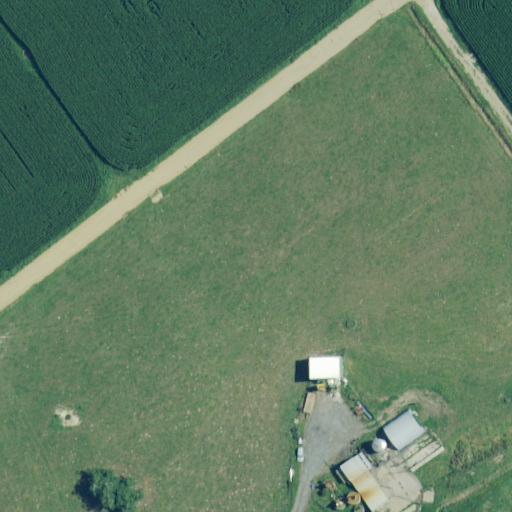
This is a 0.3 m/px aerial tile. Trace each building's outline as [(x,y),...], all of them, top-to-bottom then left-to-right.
[(342,379),(342,358),(314,358),(314,379),(342,379)] [(379,428),(369,409),(358,414),(369,434),(379,428)] [(421,429),(408,410),(383,427),(396,447),(421,429)] [(372,467),(362,452),(341,466),(351,481),(372,467)] [(389,501),(371,473),(354,484),(372,511),(389,501)]
